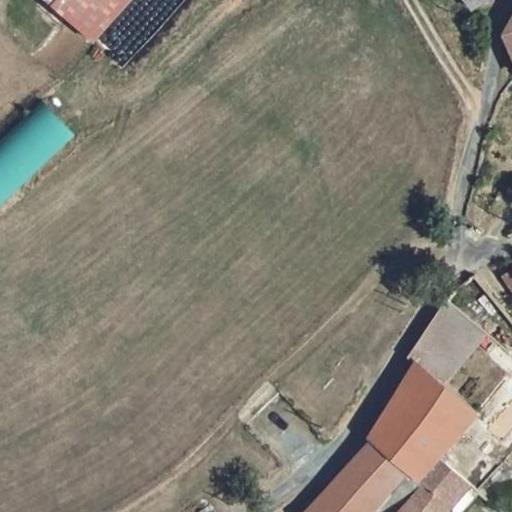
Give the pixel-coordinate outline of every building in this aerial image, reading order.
[(24,0),(82,49),(124,0),(24,0)] [(479,0),(457,0),(466,10),(479,0)] [(511,10),(509,14),(498,36),(511,56),(511,10)] [(29,107),(0,135),(0,204),(64,143),(29,107)] [(408,365),(410,363),(442,386),(482,333),(441,304),(402,362),(408,365)] [(463,425),(476,409),(442,386),(410,363),(408,365),(362,437),(367,442),(364,444),(299,511),(359,511),(362,509),(365,511),(438,511),(463,485),(435,458),(449,441),(462,452),(474,436),(463,425)]
